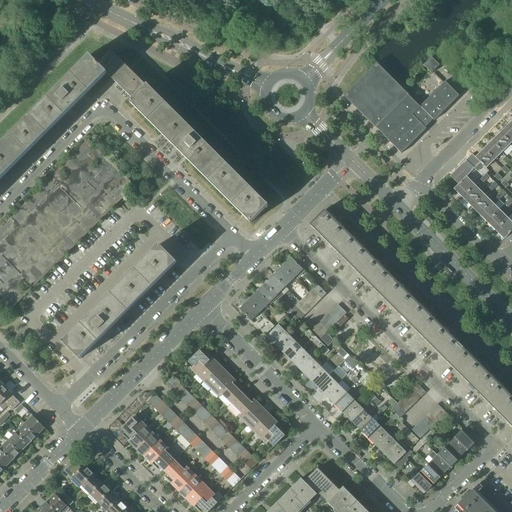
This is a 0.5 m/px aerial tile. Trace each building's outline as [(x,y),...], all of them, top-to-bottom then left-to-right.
[(131,104),(172,145),(246,219),(249,222),(248,222),(250,223),(268,206),(266,204),(235,173),(149,87),(149,86),(147,85),(146,86),(111,51),(98,64),(89,55),(87,57),(88,57),(0,144),(0,179),(105,74),(105,75),(107,73),(119,86),(117,87),(121,91),(122,89),(133,99),(129,103),(131,104)] [(439,66),(431,57),(423,65),(431,74),(439,66)] [(433,120),(419,107),(409,96),(376,63),(366,73),(365,76),(363,77),(362,77),(360,79),(359,79),(358,80),(357,82),(356,84),(355,85),(352,87),(343,96),(376,129),(376,128),(387,139),(387,140),(401,154),(426,129),(425,128),(433,120)] [(419,107),(433,120),(434,121),(459,96),(445,82),(419,107)] [(511,129),(507,125),(499,133),(510,144),(511,142),(511,129)] [(499,133),(491,142),(501,153),(510,144),(499,133)] [(88,139),(23,204),(70,250),(117,204),(125,195),(135,186),(88,139)] [(491,142),(483,150),(493,161),(501,153),(491,142)] [(480,163),(483,166),(486,168),(493,161),(483,150),(475,157),(480,163)] [(472,154),(467,159),(476,167),(480,163),(475,157),(472,154)] [(467,159),(463,163),(471,171),(474,169),(476,167),(467,159)] [(463,163),(458,167),(467,176),(471,171),(463,163)] [(480,163),(476,167),(474,169),(477,172),(483,166),(480,163)] [(458,167),(454,172),(463,180),(466,177),(467,176),(458,167)] [(450,176),(458,185),(463,180),(454,172),(450,176)] [(453,189),(462,198),(474,185),(466,177),(463,180),(458,185),(453,189)] [(462,198),(470,206),(483,193),(474,185),(462,198)] [(470,206),(479,214),(491,202),(483,193),(470,206)] [(479,214),(487,222),(499,210),(491,202),(479,214)] [(70,250),(23,204),(0,226),(0,303),(9,312),(70,250)] [(511,397),(325,210),(310,225),(511,427),(511,397)] [(487,222),(495,231),(507,218),(499,210),(487,222)] [(511,222),(507,218),(495,231),(504,239),(511,230),(511,222)] [(64,340),(62,341),(80,359),(81,358),(81,357),(175,264),(177,263),(159,245),(157,246),(64,340)] [(282,266),(294,278),(302,270),(303,270),(291,258),(290,258),(291,258),(282,267),(282,266)] [(274,275),(273,275),(285,287),(294,278),(282,266),(282,267),(274,275)] [(265,284),(277,295),(280,299),(284,295),(280,292),(285,287),(273,275),(274,275),(265,284)] [(257,292),(268,303),(277,295),(265,284),(265,283),(265,284),(257,292)] [(318,285),(313,290),(321,299),(326,294),(318,285)] [(312,289),(308,294),(317,303),(321,299),(313,290),(312,289)] [(248,300),(248,301),(260,312),(268,303),(257,292),(256,292),(257,292),(248,301),(248,300)] [(308,294),(304,298),(313,307),(317,303),(308,294)] [(304,298),(300,302),(309,311),(313,307),(304,298)] [(260,312),(248,301),(240,309),(239,309),(251,321),(252,321),(251,320),(260,312)] [(300,302),(296,306),(305,315),(309,311),(300,302)] [(338,305),(333,309),(342,318),(346,313),(338,305)] [(305,315),(296,306),(292,310),(301,319),(305,315)] [(333,309),(329,313),(338,322),(342,318),(333,309)] [(292,321),(295,317),(291,313),(287,316),(292,321)] [(329,313),(325,318),(334,326),(338,322),(329,313)] [(336,324),(340,328),(348,319),(345,316),(336,324)] [(325,318),(321,322),(329,330),(334,326),(325,318)] [(300,330),(304,326),(300,321),(296,325),(300,330)] [(261,331),(265,335),(274,326),(269,322),(261,331)] [(321,322),(316,326),(325,335),(326,333),(329,330),(321,322)] [(267,337),(276,345),(287,334),(278,325),(279,325),(278,325),(266,337),(267,337)] [(325,335),(316,326),(312,330),(321,339),(325,335)] [(308,330),(304,333),(309,338),(313,334),(308,330)] [(326,333),(325,335),(321,339),(328,346),(334,341),(326,333)] [(283,354),(284,354),(295,342),(287,334),(276,345),(284,353),(283,354)] [(313,342),(317,346),(321,343),(316,338),(313,342)] [(284,354),(292,362),(304,351),(295,342),(284,354)] [(326,355),(329,351),(325,347),(321,350),(326,355)] [(341,347),(340,348),(336,352),(343,358),(347,354),(341,347)] [(191,369),(196,374),(211,358),(205,352),(203,354),(199,350),(188,362),(193,366),(191,369)] [(301,371),(312,359),(304,351),(292,362),(301,370),(300,371),(301,371)] [(196,374),(203,382),(219,366),(214,361),(213,362),(211,360),(212,359),(211,358),(196,374)] [(301,371),(309,379),(320,367),(312,359),(301,371)] [(346,368),(342,364),(338,367),(343,372),(346,368)] [(203,382),(211,389),(227,374),(226,373),(226,374),(223,371),(224,371),(219,366),(203,382)] [(317,388),(329,376),(320,367),(309,379),(318,387),(317,388)] [(350,372),(346,376),(351,380),(355,377),(350,372)] [(219,397),(221,395),(234,381),(230,376),(229,377),(226,375),(227,374),(211,389),(219,397)] [(318,388),(326,396),(338,385),(329,376),(317,388),(318,388)] [(221,395),(231,404),(242,393),(239,390),(241,388),(234,381),(221,395)] [(363,385),(359,381),(355,384),(360,389),(363,385)] [(172,391),(176,394),(182,387),(179,384),(172,391)] [(417,384),(413,388),(421,397),(425,393),(417,384)] [(0,405),(11,394),(12,393),(3,385),(0,388),(0,405)] [(334,405),(346,393),(338,385),(326,396),(334,404),(334,405)] [(182,387),(176,394),(179,397),(185,391),(182,387)] [(413,388),(408,393),(417,401),(421,397),(413,388)] [(372,394),(367,389),(364,393),(368,397),(372,394)] [(231,404),(240,414),(254,401),(247,394),(245,396),(242,393),(231,404)] [(335,405),(343,413),(355,402),(346,393),(334,405),(335,405)] [(408,393),(404,397),(413,405),(417,401),(408,393)] [(0,407),(3,410),(7,406),(15,399),(11,394),(0,405),(0,407)] [(404,397),(400,401),(408,410),(413,405),(404,397)] [(377,406),(380,402),(376,398),(372,401),(377,406)] [(15,399),(7,406),(11,411),(19,403),(15,399)] [(188,406),(191,409),(197,403),(194,400),(188,406)] [(238,416),(246,424),(262,408),(261,408),(260,409),(258,406),(259,405),(254,401),(240,414),(238,416)] [(400,401),(396,405),(404,414),(408,410),(400,401)] [(155,408),(158,411),(164,405),(161,402),(155,408)] [(351,422),(363,410),(355,402),(343,413),(351,421),(351,422)] [(197,403),(191,409),(194,413),(201,406),(197,403)] [(437,404),(432,409),(441,417),(445,413),(437,404)] [(15,411),(18,414),(21,418),(27,412),(24,408),(21,405),(15,411)] [(164,405),(158,411),(161,415),(168,408),(164,405)] [(404,414),(396,405),(391,410),(394,413),(399,417),(400,418),(404,414)] [(389,411),(384,406),(380,410),(385,414),(389,411)] [(246,424),(253,432),(269,416),(264,411),(264,412),(261,410),(262,409),(262,408),(246,424)] [(432,409),(428,413),(437,421),(441,417),(432,409)] [(352,422),(360,430),(371,418),(363,410),(351,422),(352,422)] [(7,412),(1,418),(4,421),(10,415),(7,412)] [(394,413),(392,415),(389,418),(393,423),(399,417),(394,413)] [(428,413),(424,417),(433,425),(437,421),(428,413)] [(445,413),(441,417),(437,421),(440,424),(442,426),(450,418),(445,413)] [(33,416),(24,424),(36,436),(45,428),(33,416)] [(253,432),(261,439),(277,424),(276,423),(276,424),(273,422),(274,421),(269,416),(253,432)] [(170,424),(173,427),(180,420),(177,417),(170,424)] [(205,423),(208,427),(215,420),(212,417),(205,423)] [(424,417),(420,421),(429,430),(431,427),(433,425),(424,417)] [(122,434),(129,441),(145,425),(139,420),(137,423),(132,418),(121,429),(124,432),(122,434)] [(360,430),(368,438),(380,427),(371,418),(360,430)] [(180,420),(173,427),(177,430),(183,424),(180,420)] [(215,420),(208,427),(212,430),(218,424),(215,420)] [(420,421),(416,426),(424,434),(429,430),(420,421)] [(440,424),(437,421),(433,425),(431,427),(434,430),(440,424)] [(401,423),(397,427),(402,431),(405,427),(401,423)] [(24,424),(16,433),(28,445),(36,436),(24,424)] [(277,424),(261,439),(266,444),(269,442),(274,447),(285,436),(281,432),(283,430),(277,424)] [(132,444),(136,449),(152,433),(145,425),(129,441),(130,441),(132,443),(132,444)] [(424,434),(416,426),(412,430),(420,438),(424,434)] [(369,439),(377,447),(388,435),(380,427),(368,438),(368,439),(369,439)] [(463,430),(454,438),(466,451),(475,442),(463,430)] [(409,431),(409,432),(406,435),(410,440),(414,436),(409,431)] [(430,431),(423,438),(426,442),(433,434),(430,431)] [(16,433),(8,441),(20,453),(28,445),(16,433)] [(144,456),(160,441),(152,433),(136,449),(141,454),(142,453),(144,455),(144,456)] [(188,441),(191,444),(197,438),(194,435),(188,441)] [(223,441),(226,444),(232,438),(229,435),(223,441)] [(385,456),(397,444),(388,435),(377,447),(385,455),(385,456)] [(197,438),(191,444),(194,447),(200,441),(197,438)] [(232,438),(226,444),(229,447),(235,441),(232,438)] [(426,442),(423,438),(413,449),(416,452),(426,442)] [(454,438),(446,447),(458,459),(466,451),(454,438)] [(8,441),(0,448),(0,450),(11,461),(20,453),(8,441)] [(152,464),(165,450),(167,448),(160,441),(144,456),(145,457),(145,456),(148,458),(147,459),(152,464)] [(394,464),(403,455),(406,452),(405,452),(397,444),(385,456),(386,456),(394,464),(393,464),(394,464)] [(446,447),(437,455),(449,468),(458,459),(446,447)] [(403,455),(406,458),(412,453),(409,449),(406,452),(403,455)] [(0,450),(0,466),(3,469),(11,461),(0,450)] [(160,468),(164,471),(175,460),(165,450),(152,464),(158,470),(160,468)] [(238,456),(241,460),(248,453),(244,450),(238,456)] [(433,460),(428,464),(440,477),(449,468),(437,455),(433,451),(429,456),(433,460)] [(205,458),(208,462),(215,455),(211,452),(205,458)] [(248,453),(241,460),(245,463),(251,456),(248,453)] [(215,455),(208,462),(212,465),(218,458),(215,455)] [(403,455),(394,464),(399,469),(408,460),(406,458),(403,455)] [(165,477),(171,483),(185,470),(175,460),(164,471),(167,475),(165,477)] [(428,464),(420,472),(432,485),(440,477),(428,464)] [(73,477),(81,485),(93,474),(92,474),(84,466),(84,465),(72,477),(73,477)] [(221,474),(224,477),(230,471),(227,467),(221,474)] [(178,491),(179,491),(195,475),(187,468),(185,470),(171,483),(176,488),(177,487),(179,490),(178,491)] [(317,492),(327,503),(339,491),(317,470),(318,469),(317,468),(308,477),(309,478),(305,482),(302,479),(301,478),(300,479),(267,511),(298,511),(316,495),(317,495),(316,493),(317,492)] [(230,471),(224,477),(227,480),(233,474),(230,471)] [(432,485),(420,472),(411,481),(423,493),(432,485)] [(81,485),(89,494),(101,482),(101,483),(92,474),(93,474),(81,485)] [(182,494),(186,499),(202,483),(195,475),(179,491),(179,492),(180,491),(182,493),(182,494)] [(89,494),(98,502),(109,491),(101,483),(101,482),(89,494)] [(194,506),(210,491),(202,483),(186,499),(191,504),(192,503),(194,505),(194,506)] [(510,511),(486,488),(483,491),(480,489),(477,486),(477,485),(458,504),(465,511),(510,511)] [(328,503),(336,511),(367,511),(343,488),(343,487),(339,491),(327,503),(328,503)] [(98,502),(106,511),(118,499),(109,491),(110,491),(109,491),(98,502)] [(210,491),(194,506),(199,511),(201,511),(203,511),(208,511),(217,503),(212,498),(215,496),(210,491)] [(55,494),(46,503),(54,511),(59,511),(60,511),(61,511),(65,511),(69,508),(55,494),(54,494),(55,494)] [(106,511),(107,511),(122,511),(127,508),(126,508),(118,500),(118,499),(106,511)] [(42,507),(37,511),(54,511),(46,503),(43,506),(42,506),(42,507)]
